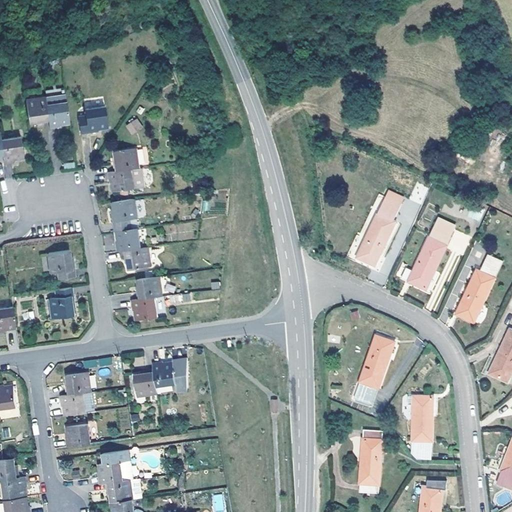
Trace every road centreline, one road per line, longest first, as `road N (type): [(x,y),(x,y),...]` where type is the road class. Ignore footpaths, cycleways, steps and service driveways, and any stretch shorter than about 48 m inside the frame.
road 1 (residential): [(476,511),(461,377),(443,341),(355,288),(295,287)]
road 2 (tertiary): [(208,0),(265,148),(295,287)]
road 3 (residential): [(299,320),(109,346)]
road 4 (tertiary): [(299,320),(304,511)]
road 5 (residential): [(50,199),(91,226),(109,346)]
road 6 (residential): [(66,510),(50,477),(31,356)]
